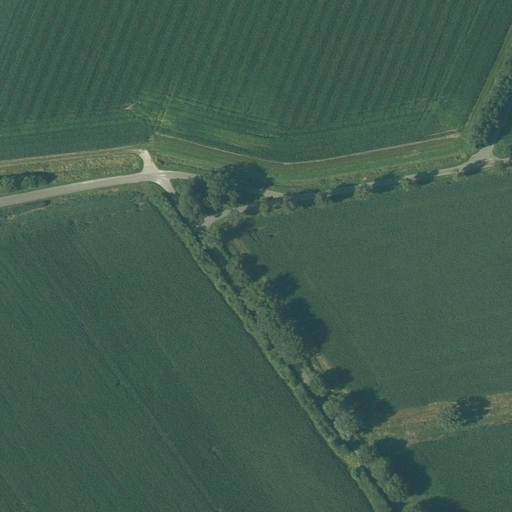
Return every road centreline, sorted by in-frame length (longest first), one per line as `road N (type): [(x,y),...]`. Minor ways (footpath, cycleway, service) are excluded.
road 1 (unclassified): [(195,227),(397,511)]
road 2 (unclassified): [(479,166),(295,199)]
road 3 (track): [(154,176),(140,151),(131,150),(0,165)]
road 4 (unclassified): [(0,203),(154,176)]
road 5 (unclassified): [(154,176),(295,199)]
